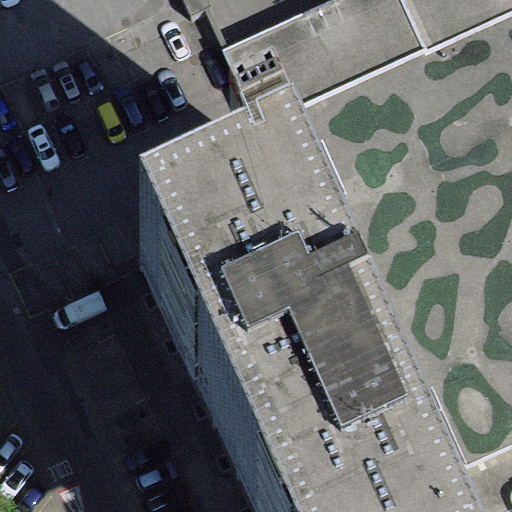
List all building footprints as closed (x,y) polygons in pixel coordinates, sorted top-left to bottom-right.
[(211,14),(204,0),(182,0),(193,23),(211,14)] [(426,53),(398,0),(353,0),(231,56),(225,59),(276,167),(305,154),(288,117),(426,53)] [(511,0),(398,0),(426,53),(511,14),(511,0)] [(320,188),(451,482),(511,454),(511,14),(426,53),(288,117),(305,154),(320,188)] [(287,190),(276,167),(233,187),(243,211),(287,190)] [(320,188),(295,201),(391,410),(431,493),(451,482),(320,188)] [(240,480),(391,410),(295,201),(144,269),(240,480)] [(391,410),(240,480),(254,511),(439,511),(431,493),(391,410)] [(511,511),(511,454),(451,482),(431,493),(439,511),(511,511)]
